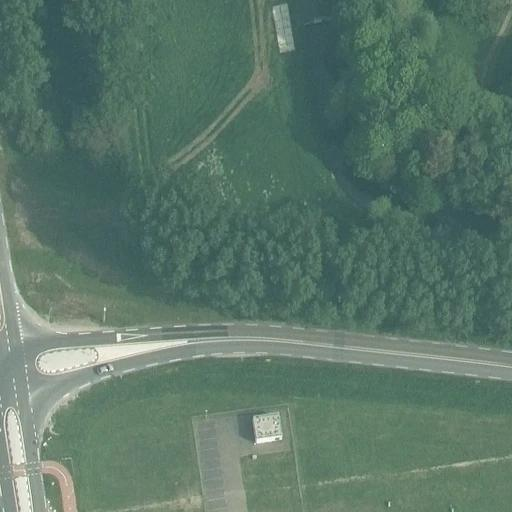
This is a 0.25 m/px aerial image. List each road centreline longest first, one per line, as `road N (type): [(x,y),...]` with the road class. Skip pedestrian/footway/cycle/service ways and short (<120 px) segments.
road 1 (secondary): [(177,343),(342,345),(511,366)]
road 2 (secondary): [(177,343),(87,338),(13,349)]
road 3 (secondary): [(19,384),(177,343)]
road 4 (secondary): [(38,511),(19,384)]
